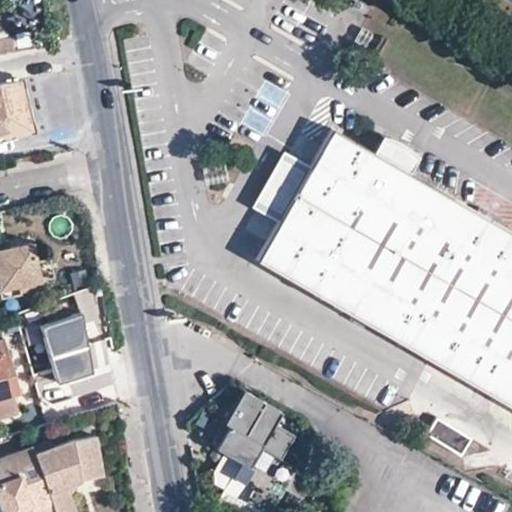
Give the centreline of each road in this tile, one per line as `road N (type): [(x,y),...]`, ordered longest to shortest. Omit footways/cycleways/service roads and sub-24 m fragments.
road 1 (secondary): [(172,511),(110,163)]
road 2 (secondary): [(110,163),(80,0)]
